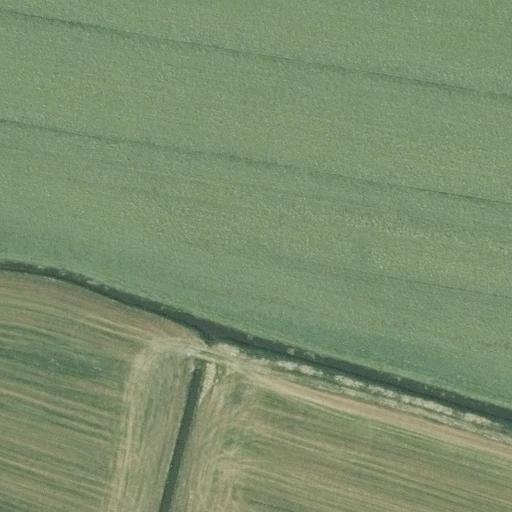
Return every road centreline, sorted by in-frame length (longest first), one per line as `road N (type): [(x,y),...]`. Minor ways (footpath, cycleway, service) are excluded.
road 1 (track): [(511,442),(223,357),(159,347)]
road 2 (track): [(92,311),(159,347),(146,410)]
